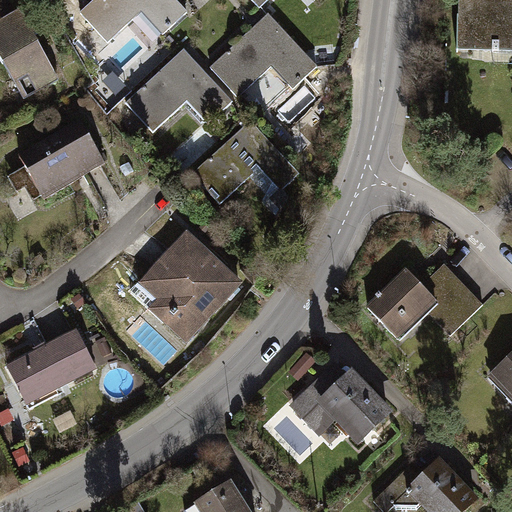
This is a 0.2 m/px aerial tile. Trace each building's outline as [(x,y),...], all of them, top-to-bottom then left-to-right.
[(67,76),(25,0),(21,0),(0,11),(0,63),(21,101),(67,76)] [(182,0),(90,0),(76,13),(106,46),(140,15),(160,37),(191,10),(182,0)] [(511,0),(454,0),(454,50),(511,51),(511,0)] [(268,18),(209,71),(237,102),(270,72),(291,95),(317,72),(268,18)] [(204,130),(232,104),(185,52),(124,107),(154,139),(186,110),(204,130)] [(83,116),(16,153),(43,202),(111,164),(83,116)] [(286,163),(249,124),(191,179),(224,213),(247,192),(274,220),(294,201),(271,177),(286,163)] [(249,281),(187,226),(139,280),(157,296),(144,311),(188,350),(249,281)] [(403,268),(363,307),(397,342),(426,314),(450,339),(484,307),(441,262),(419,284),(403,268)] [(78,325),(2,362),(25,408),(100,372),(78,325)] [(511,349),(485,376),(511,404),(511,349)] [(336,355),(282,406),(315,441),(333,424),(354,446),(390,412),(336,355)] [(410,466),(376,500),(387,511),(411,511),(419,504),(427,511),(465,511),(479,498),(437,456),(418,475),(410,466)] [(251,511),(226,473),(189,498),(198,511),(251,511)]
